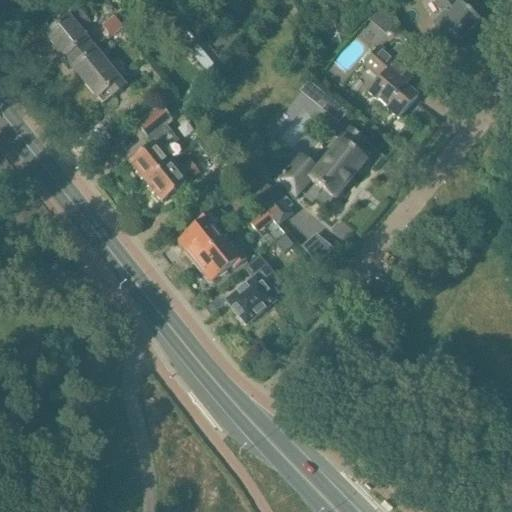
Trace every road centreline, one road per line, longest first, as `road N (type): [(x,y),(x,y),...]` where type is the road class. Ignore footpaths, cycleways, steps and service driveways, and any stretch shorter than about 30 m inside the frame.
road 1 (secondary): [(338,511),(246,418),(0,112)]
road 2 (residential): [(339,282),(511,77)]
